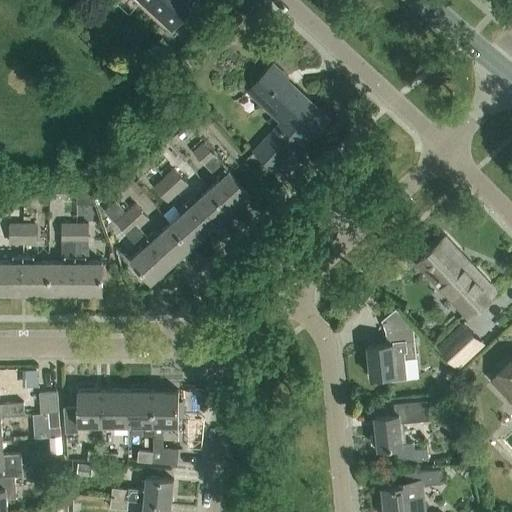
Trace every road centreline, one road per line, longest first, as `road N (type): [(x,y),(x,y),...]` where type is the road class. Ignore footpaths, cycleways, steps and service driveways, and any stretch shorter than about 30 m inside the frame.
road 1 (residential): [(342,511),(327,353),(289,291)]
road 2 (residential): [(226,345),(0,349)]
road 3 (residential): [(285,0),(445,146)]
road 4 (unclassified): [(289,291),(445,146)]
road 5 (unclassified): [(211,511),(226,345)]
